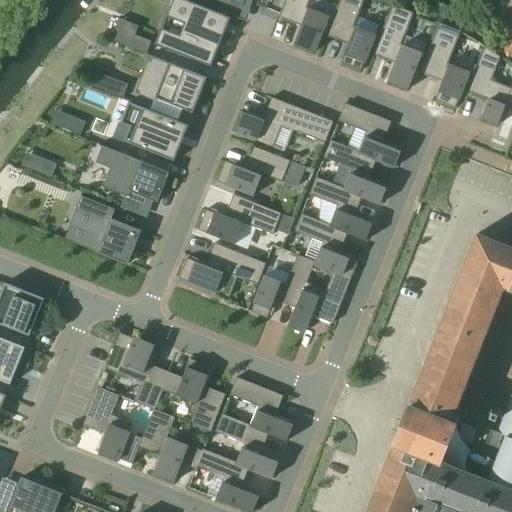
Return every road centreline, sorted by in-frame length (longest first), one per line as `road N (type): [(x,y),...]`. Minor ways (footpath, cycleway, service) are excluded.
road 1 (residential): [(324,392),(426,120),(252,50),(141,320)]
road 2 (residential): [(93,302),(38,444),(205,511)]
road 3 (residential): [(141,320),(324,392)]
road 4 (residential): [(275,511),(324,392)]
